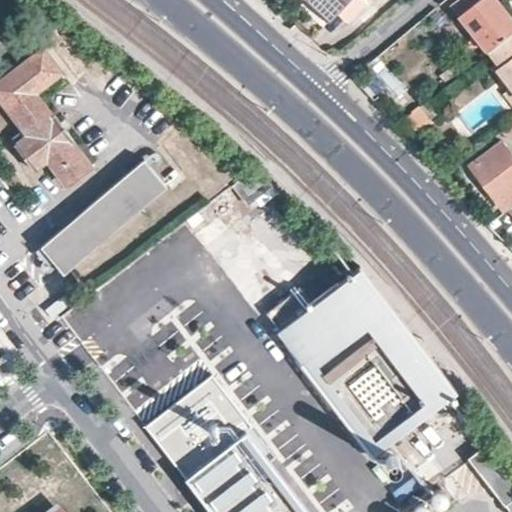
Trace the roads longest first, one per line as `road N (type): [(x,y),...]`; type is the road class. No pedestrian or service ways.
road 1 (primary): [(167,0),(375,185),(511,341)]
road 2 (primary): [(511,289),(407,171),(319,92)]
road 3 (residential): [(319,92),(425,0)]
road 4 (primary): [(319,92),(219,0)]
